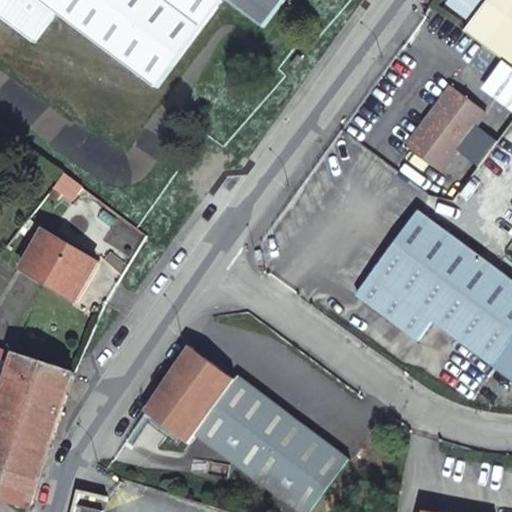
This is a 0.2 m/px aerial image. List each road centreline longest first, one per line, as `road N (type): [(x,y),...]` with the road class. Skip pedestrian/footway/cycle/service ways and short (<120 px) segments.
road 1 (residential): [(511,436),(423,413),(189,230)]
road 2 (residential): [(387,0),(189,230)]
road 3 (residential): [(60,511),(103,366),(168,250)]
